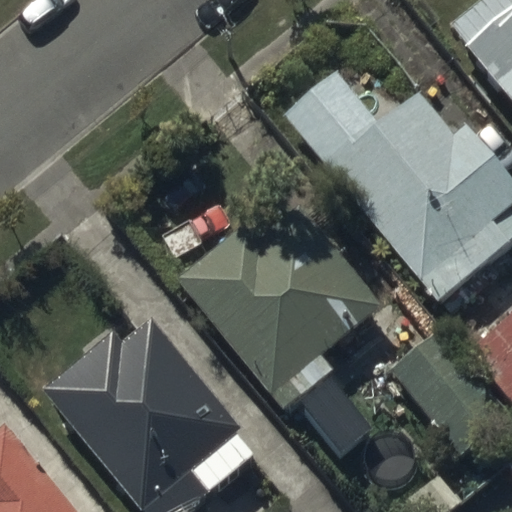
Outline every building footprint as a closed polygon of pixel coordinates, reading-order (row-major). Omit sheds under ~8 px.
[(511,0),(502,0),(453,40),(511,113),(511,0)] [(337,86),(284,129),(438,314),(511,252),(511,224),(511,223),(511,222),(511,194),(468,142),(455,152),(419,109),(381,140),(337,86)] [(246,236),(179,290),(288,423),(337,382),(323,364),(379,318),(299,220),(260,253),(246,236)] [(110,330),(37,390),(137,511),(184,511),(249,459),(228,434),(236,428),(149,322),(122,344),(110,330)] [(511,330),(473,364),(511,409),(511,330)] [(502,415),(437,341),(393,379),(459,453),(502,415)] [(0,511),(69,511),(0,427),(0,511)]
